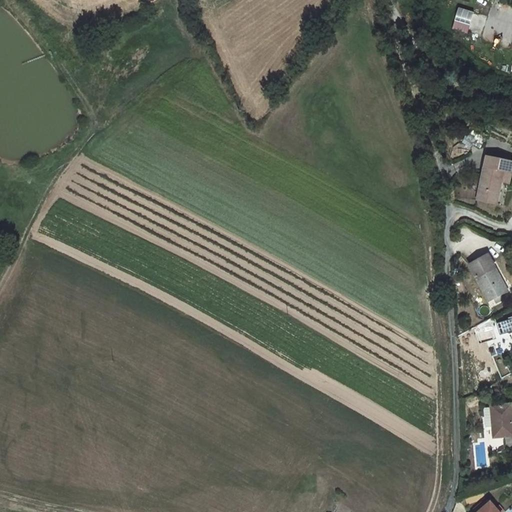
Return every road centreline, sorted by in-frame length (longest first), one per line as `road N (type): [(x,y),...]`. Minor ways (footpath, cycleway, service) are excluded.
road 1 (residential): [(430,134),(455,416),(446,511)]
road 2 (residential): [(393,2),(421,52),(455,86),(511,107)]
